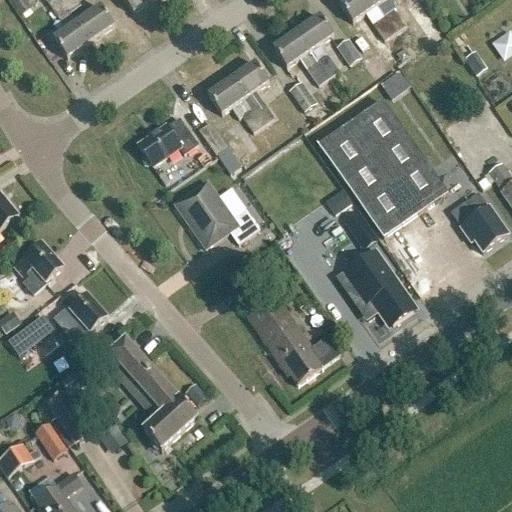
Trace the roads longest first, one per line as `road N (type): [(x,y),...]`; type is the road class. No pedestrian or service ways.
road 1 (residential): [(279,450),(30,152)]
road 2 (tertiary): [(279,450),(511,289)]
road 3 (residential): [(30,152),(252,0)]
